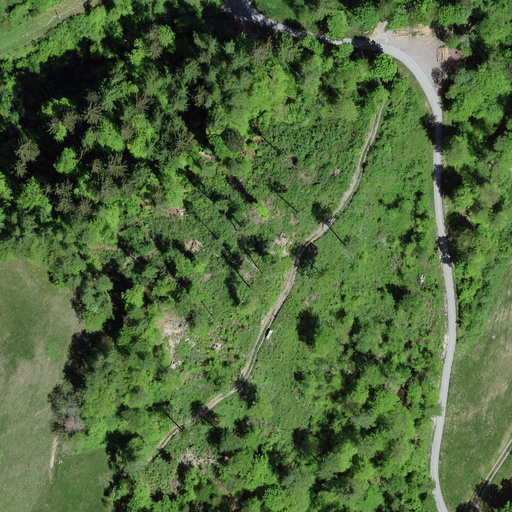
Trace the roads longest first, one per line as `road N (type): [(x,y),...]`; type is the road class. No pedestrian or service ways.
road 1 (track): [(444,511),(434,465),(452,313),(435,107),(415,70),(369,45)]
road 2 (track): [(369,45),(266,27),(243,0)]
